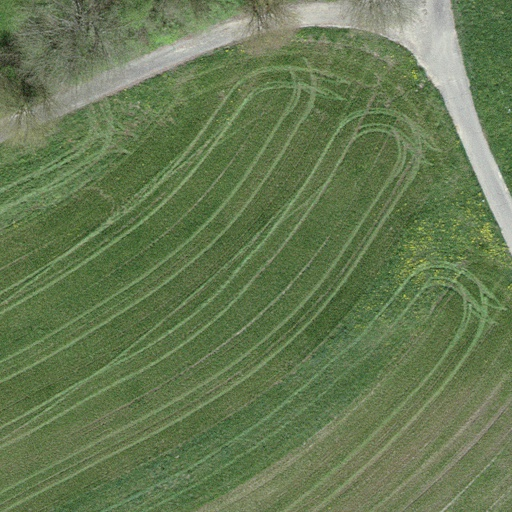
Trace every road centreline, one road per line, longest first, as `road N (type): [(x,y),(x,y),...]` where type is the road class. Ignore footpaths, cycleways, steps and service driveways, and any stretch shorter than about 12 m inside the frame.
road 1 (track): [(438,17),(369,8),(308,15),(0,117)]
road 2 (track): [(511,218),(447,68),(438,17)]
